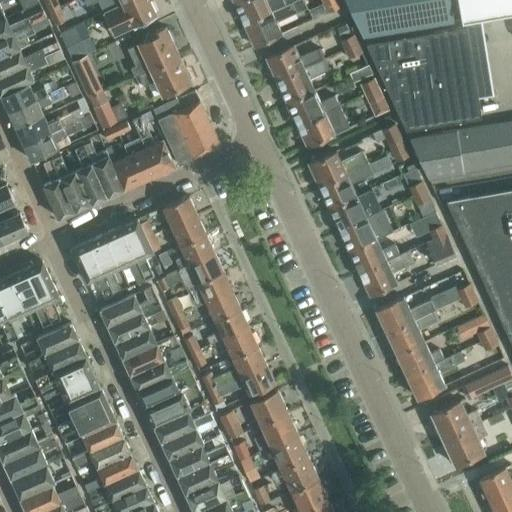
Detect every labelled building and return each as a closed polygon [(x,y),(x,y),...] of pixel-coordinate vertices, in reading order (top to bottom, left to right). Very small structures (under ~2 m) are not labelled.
[(43,0),(48,11),(60,5),(58,0),(43,0)] [(151,0),(128,0),(123,2),(104,12),(115,34),(119,32),(158,14),(151,0)] [(235,0),(234,1),(244,23),(286,4),(293,1),(294,0),(235,0)] [(286,4),(244,23),(255,45),(282,32),(277,20),(307,6),(304,0),(294,0),(293,1),(286,4)] [(321,0),(327,11),(340,5),(341,5),(339,1),(338,0),(321,0)] [(347,0),(363,34),(455,19),(451,0),(347,0)] [(511,0),(458,0),(461,18),(511,9),(511,0)] [(60,5),(48,11),(55,24),(67,18),(60,5)] [(47,18),(43,10),(28,17),(32,25),(47,18)] [(0,40),(32,25),(28,17),(27,15),(9,23),(7,18),(0,20),(0,40)] [(79,76),(91,70),(83,55),(95,49),(82,24),(58,36),(79,76)] [(0,58),(22,49),(21,46),(29,42),(26,35),(35,32),(32,25),(0,40),(0,58)] [(151,69),(180,55),(166,25),(150,32),(152,36),(138,42),(151,69)] [(407,128),(482,116),(467,25),(367,42),(407,128)] [(353,33),(341,39),(344,47),(356,41),(353,33)] [(356,41),(344,47),(349,57),(361,51),(356,41)] [(319,46),(300,55),(295,44),(267,57),(277,79),(324,56),(319,46)] [(0,77),(49,55),(45,45),(24,54),(22,49),(0,58),(0,77)] [(61,49),(49,55),(0,77),(0,88),(3,94),(30,82),(35,79),(31,71),(49,63),(64,56),(61,49)] [(191,80),(180,55),(151,69),(142,73),(147,83),(155,79),(162,94),(191,80)] [(310,78),(330,69),(324,56),(277,79),(287,101),(315,88),(310,78)] [(369,63),(354,70),(348,73),(352,82),(373,73),(369,63)] [(361,83),(365,91),(377,86),(373,77),(361,83)] [(86,86),(91,97),(105,90),(100,80),(86,86)] [(81,91),(76,81),(67,85),(72,95),(81,91)] [(30,82),(3,94),(10,111),(52,92),(48,83),(33,90),(30,82)] [(388,108),(382,94),(377,86),(365,91),(375,114),(388,108)] [(41,107),(66,96),(62,87),(52,92),(10,111),(17,127),(44,115),(41,107)] [(321,101),(315,88),(287,101),(297,123),(339,103),(335,94),(321,101)] [(95,106),(103,126),(127,116),(122,103),(112,107),(105,90),(91,97),(95,106)] [(80,106),(85,117),(91,114),(91,112),(90,113),(82,96),(76,99),(80,106)] [(180,164),(221,145),(201,100),(182,109),(177,97),(154,108),(180,164)] [(339,103),(297,123),(308,145),(335,132),(350,126),(339,103)] [(25,144),(73,122),(68,112),(47,121),(44,115),(17,127),(25,144)] [(32,160),(59,147),(71,142),(67,134),(87,125),(90,132),(98,128),(92,114),(73,122),(25,144),(32,160)] [(154,143),(142,115),(139,116),(133,119),(146,147),(157,173),(175,165),(164,139),(154,143)] [(428,175),(511,161),(511,118),(410,135),(428,175)] [(116,127),(120,135),(131,129),(128,122),(116,127)] [(392,151),(404,145),(400,136),(394,122),(381,128),(372,132),(377,141),(385,137),(388,141),(392,151)] [(109,140),(120,135),(116,127),(105,132),(109,140)] [(84,140),(82,141),(83,142),(84,145),(91,142),(90,139),(89,137),(84,140)] [(84,145),(108,196),(123,189),(111,163),(113,162),(107,148),(96,153),(91,142),(84,145)] [(91,204),(108,196),(84,145),(75,150),(83,167),(76,170),(91,204)] [(404,145),(392,151),(396,159),(408,153),(404,145)] [(129,155),(140,181),(157,173),(146,147),(129,155)] [(319,185),(368,162),(362,150),(341,160),(336,149),(308,162),(319,185)] [(111,163),(123,189),(140,181),(129,155),(113,162),(111,163)] [(91,204),(76,170),(69,173),(61,156),(53,160),(61,177),(76,211),(91,204)] [(76,211),(61,177),(53,160),(45,163),(53,180),(44,184),(59,218),(76,211)] [(351,183),(374,173),(368,162),(319,185),(328,206),(356,193),(351,183)] [(404,177),(378,183),(381,196),(407,190),(404,177)] [(409,185),(413,194),(425,188),(421,180),(409,185)] [(7,184),(0,187),(0,213),(17,205),(7,184)] [(511,185),(448,196),(511,340),(511,185)] [(370,186),(356,193),(328,206),(339,228),(381,208),(370,186)] [(417,203),(429,198),(425,188),(413,194),(417,203)] [(172,226),(197,214),(189,195),(163,207),(164,209),(162,210),(167,220),(169,219),(172,226)] [(377,238),(392,230),(382,208),(381,208),(339,228),(349,251),(377,238)] [(12,209),(0,214),(0,235),(3,243),(29,232),(21,213),(15,216),(12,209)] [(420,229),(440,219),(436,210),(415,220),(420,229)] [(206,233),(197,214),(172,226),(181,245),(206,233)] [(147,237),(141,223),(138,217),(121,225),(146,279),(155,275),(147,257),(145,258),(144,256),(154,251),(153,250),(147,237)] [(147,237),(154,234),(148,220),(141,223),(147,237)] [(433,238),(445,232),(441,223),(429,229),(433,238)] [(129,265),(138,283),(146,279),(121,225),(105,232),(121,266),(130,262),(131,264),(129,265)] [(114,272),(112,273),(112,271),(121,266),(105,232),(89,239),(114,293),(122,290),(114,272)] [(449,241),(445,232),(433,238),(426,242),(435,261),(455,252),(449,241)] [(206,233),(181,245),(185,254),(174,259),(179,268),(215,251),(206,233)] [(154,234),(147,237),(153,250),(160,247),(154,234)] [(381,248),(377,238),(349,251),(359,272),(400,253),(395,241),(381,248)] [(96,278),(105,297),(114,293),(89,239),(73,247),(88,281),(96,278)] [(400,253),(359,272),(370,295),(397,282),(393,272),(415,261),(409,249),(400,253)] [(187,288),(224,271),(215,251),(179,268),(156,279),(161,289),(180,279),(184,287),(186,286),(187,288)] [(53,299),(59,296),(43,260),(27,268),(51,322),(62,317),(53,299)] [(39,306),(43,316),(40,317),(44,325),(51,322),(27,268),(10,275),(26,311),(39,306)] [(195,305),(206,300),(207,301),(232,289),(224,271),(187,288),(195,305)] [(0,279),(0,295),(18,337),(23,335),(22,331),(25,330),(18,315),(26,311),(10,275),(0,279)] [(456,288),(461,297),(473,292),(468,283),(456,288)] [(143,288),(149,299),(139,304),(134,294),(101,309),(109,326),(160,302),(156,295),(152,284),(143,288)] [(232,289),(207,301),(215,319),(241,308),(232,289)] [(431,297),(412,306),(404,291),(374,305),(387,332),(437,309),(431,297)] [(465,306),(477,300),(473,292),(461,297),(465,306)] [(0,323),(2,322),(10,340),(10,341),(18,337),(0,295),(0,323)] [(168,302),(174,316),(183,312),(176,298),(168,302)] [(145,317),(163,309),(160,302),(109,326),(116,341),(149,326),(145,317)] [(224,338),(249,326),(241,308),(215,319),(220,329),(206,335),(210,343),(223,337),(224,338)] [(435,310),(387,332),(397,353),(424,340),(419,328),(440,319),(435,310)] [(189,326),(186,320),(183,312),(174,316),(181,330),(189,326)] [(38,338),(46,353),(79,339),(71,322),(38,338)] [(149,326),(116,341),(124,358),(156,343),(154,336),(149,326)] [(232,357),(258,345),(249,326),(224,338),(232,357)] [(477,331),(481,340),(492,334),(488,326),(477,331)] [(164,358),(160,349),(172,344),(178,340),(175,334),(156,343),(124,358),(131,373),(164,358)] [(485,349),(495,344),(497,344),(492,334),(481,340),(485,349)] [(185,339),(192,353),(204,347),(203,345),(199,347),(193,335),(185,339)] [(31,368),(49,360),(53,370),(86,355),(79,339),(46,353),(41,355),(28,361),(31,368)] [(430,353),(424,340),(397,353),(407,374),(434,362),(434,361),(443,357),(439,349),(430,353)] [(258,345),(232,357),(237,365),(213,376),(217,386),(267,364),(258,345)] [(204,347),(192,353),(198,367),(206,363),(203,355),(207,353),(204,347)] [(28,361),(41,355),(38,349),(25,355),(28,361)] [(445,384),(439,372),(456,364),(456,363),(464,359),(460,350),(443,357),(434,361),(434,362),(407,374),(418,397),(445,384)] [(52,380),(39,386),(42,393),(94,370),(86,355),(53,370),(56,376),(51,379),(52,380)] [(17,356),(0,363),(0,376),(22,366),(17,356)] [(168,367),(164,358),(131,373),(138,389),(190,366),(186,359),(168,367)] [(250,394),(275,383),(267,364),(217,386),(221,395),(245,384),(250,394)] [(511,372),(508,364),(465,384),(471,396),(499,382),(508,378),(511,376),(511,372)] [(6,382),(25,374),(26,373),(22,366),(0,376),(0,398),(11,393),(6,382)] [(184,377),(193,374),(190,366),(138,389),(146,406),(179,391),(175,382),(184,377)] [(47,402),(64,394),(68,402),(101,387),(94,370),(42,393),(47,402)] [(217,386),(213,376),(210,372),(202,376),(209,390),(217,386)] [(511,376),(508,378),(499,382),(506,397),(510,407),(511,406),(511,376)] [(223,399),(221,395),(217,386),(209,390),(215,403),(223,399)] [(101,387),(68,402),(75,416),(75,418),(108,402),(101,387)] [(155,425),(189,409),(190,408),(181,389),(179,391),(146,406),(155,425)] [(262,424),(288,411),(278,389),(251,401),(262,424)] [(35,393),(19,401),(15,391),(11,393),(0,398),(0,420),(38,403),(39,403),(35,393)] [(443,438),(482,420),(476,408),(467,413),(461,399),(431,412),(443,438)] [(206,401),(199,404),(195,406),(197,409),(200,410),(203,409),(205,414),(194,420),(189,409),(155,425),(162,442),(197,426),(213,419),(210,412),(211,411),(207,401),(206,401)] [(75,416),(58,425),(66,442),(83,434),(116,419),(108,402),(75,418),(75,416)] [(38,403),(0,420),(0,441),(31,427),(26,416),(42,408),(39,403),(38,403)] [(229,437),(231,437),(244,430),(233,408),(219,415),(229,437)] [(272,446),(299,433),(288,411),(262,424),(272,446)] [(83,434),(89,449),(90,450),(123,434),(116,419),(83,434)] [(197,426),(199,432),(216,425),(213,419),(197,426)] [(0,441),(0,453),(4,462),(55,437),(53,432),(47,420),(40,423),(45,433),(36,437),(31,427),(0,441)] [(482,420),(443,438),(455,464),(484,451),(478,437),(488,433),(482,420)] [(204,442),(199,432),(197,426),(162,442),(170,458),(203,443),(204,442)] [(281,466),(282,468),(309,455),(299,433),(272,446),(281,466)] [(130,450),(123,434),(90,450),(89,449),(72,457),(76,466),(93,457),(97,466),(130,450)] [(43,453),(59,446),(55,437),(4,462),(12,478),(46,462),(47,462),(43,453)] [(178,476),(210,461),(229,452),(225,444),(216,447),(206,452),(203,443),(170,458),(178,476)] [(443,443),(430,447),(433,459),(427,461),(433,481),(453,475),(443,443)] [(102,475),(85,483),(88,490),(105,482),(138,467),(130,450),(97,466),(102,475)] [(320,479),(309,455),(282,468),(281,466),(271,471),(275,481),(286,476),(293,491),(320,479)] [(219,479),(210,461),(178,476),(187,494),(219,479)] [(46,462),(12,478),(20,497),(52,482),(54,481),(46,462)] [(511,465),(511,462),(479,478),(480,480),(478,480),(478,482),(481,489),(484,490),(487,496),(489,500),(511,489),(511,465)] [(229,474),(232,472),(237,469),(235,463),(226,467),(229,474)] [(95,506),(146,484),(138,467),(105,482),(109,492),(92,500),(95,506)] [(227,497),(223,489),(219,479),(187,494),(195,511),(227,497)] [(302,511),(303,511),(329,500),(320,479),(293,491),(302,511)] [(77,485),(58,494),(52,482),(20,497),(27,511),(36,511),(80,492),(77,485)] [(146,484),(95,506),(97,511),(101,511),(115,506),(117,511),(126,511),(153,500),(146,484)] [(511,511),(511,489),(489,500),(494,511),(511,511)] [(66,511),(65,510),(84,501),(80,492),(36,511),(66,511)] [(194,511),(233,511),(227,497),(195,511),(194,511)] [(245,510),(254,506),(255,505),(252,499),(242,503),(245,510)] [(158,511),(153,500),(126,511),(158,511)] [(334,511),(329,500),(303,511),(334,511)]
